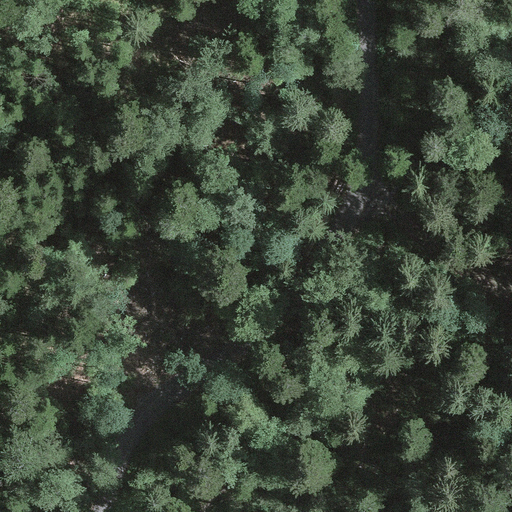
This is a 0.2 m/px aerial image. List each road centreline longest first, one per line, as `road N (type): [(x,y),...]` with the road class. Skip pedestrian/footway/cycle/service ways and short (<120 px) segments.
road 1 (unclassified): [(372,0),(374,103),(358,185),(334,240),(278,312),(162,399),(116,457),(100,511)]
road 2 (track): [(358,185),(356,192),(472,276),(511,288)]
